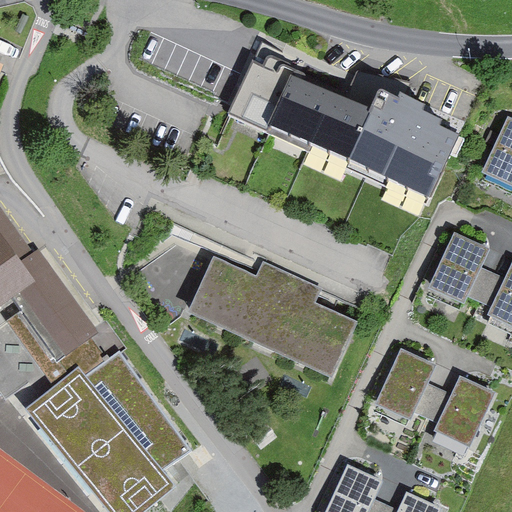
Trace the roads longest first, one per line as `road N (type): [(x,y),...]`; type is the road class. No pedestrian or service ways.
road 1 (residential): [(40,0),(45,15),(6,136),(23,178),(262,511)]
road 2 (tertiary): [(249,0),(359,32),(511,43)]
